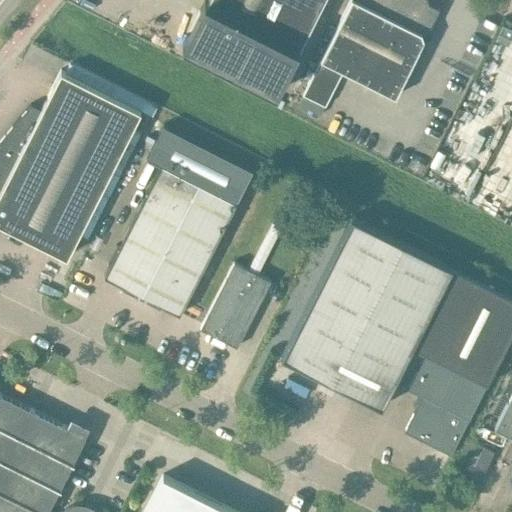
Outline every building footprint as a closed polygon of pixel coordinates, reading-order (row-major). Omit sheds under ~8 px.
[(205,0),(203,0),(181,44),(276,91),(298,47),(321,0),(206,0),(206,1),(205,0)] [(348,0),(319,58),(302,93),(324,104),(342,69),(394,95),(427,29),(438,8),(428,3),(427,0),(348,0)] [(66,255),(78,231),(87,236),(141,131),(131,127),(140,109),(60,68),(39,108),(30,103),(0,138),(0,227),(1,226),(3,223),(66,255)] [(159,163),(103,275),(124,285),(123,287),(134,293),(139,303),(150,301),(160,306),(161,304),(179,313),(252,166),(163,122),(146,157),(159,163)] [(351,215),(280,355),(381,405),(411,345),(425,352),(407,387),(421,394),(403,430),(450,454),(468,418),(486,382),(511,330),(511,296),(451,266),(351,215)] [(199,327),(236,346),(270,279),(257,273),(282,224),(273,220),(248,268),(233,260),(199,327)] [(511,388),(493,426),(511,436),(511,469),(511,471),(511,474),(511,388)] [(0,511),(60,511),(63,507),(61,508),(59,510),(57,511),(46,511),(85,435),(65,425),(0,392),(0,511)] [(483,447),(474,465),(484,470),(493,452),(483,447)] [(63,507),(60,511),(238,511),(180,483),(162,474),(142,511),(98,511),(97,510),(94,507),(91,506),(89,505),(85,503),(81,502),(78,502),(74,503),(65,506),(63,507)]
